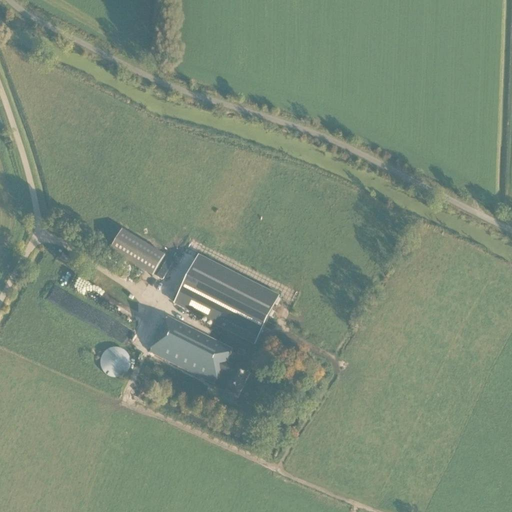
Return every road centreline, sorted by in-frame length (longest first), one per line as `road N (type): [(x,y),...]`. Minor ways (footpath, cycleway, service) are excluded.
road 1 (unclassified): [(511,231),(318,135),(153,78),(9,0)]
road 2 (unclassified): [(0,301),(38,223),(0,86)]
